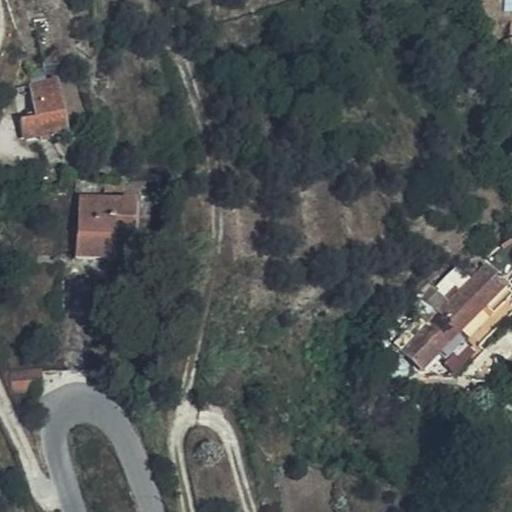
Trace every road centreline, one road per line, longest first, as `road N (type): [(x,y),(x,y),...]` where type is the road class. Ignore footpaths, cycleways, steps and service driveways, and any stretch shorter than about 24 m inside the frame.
road 1 (track): [(191,511),(176,439),(209,307),(218,180),(177,30),(190,0)]
road 2 (residential): [(75,511),(59,422),(81,405),(118,431),(153,511)]
